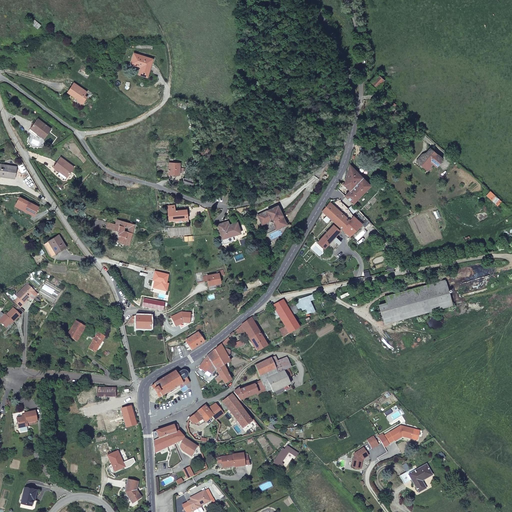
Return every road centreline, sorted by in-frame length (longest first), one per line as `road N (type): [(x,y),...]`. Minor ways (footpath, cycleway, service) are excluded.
road 1 (unclassified): [(0,104),(47,196),(117,294),(136,382)]
road 2 (unclassified): [(348,143),(281,193),(232,206),(111,173),(79,135)]
road 3 (unclassified): [(266,298),(510,255)]
road 4 (secondary): [(266,298),(348,143)]
road 5 (residential): [(136,382),(12,378)]
